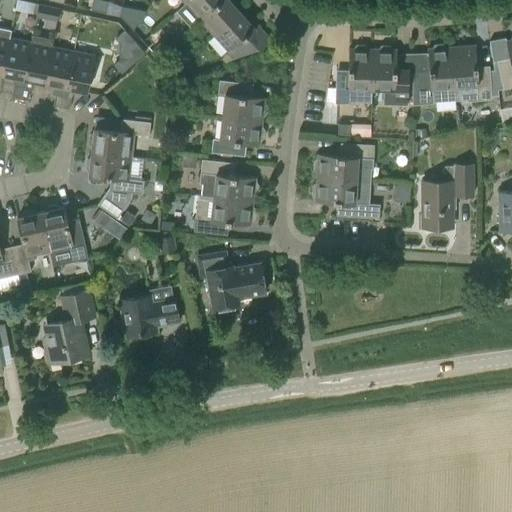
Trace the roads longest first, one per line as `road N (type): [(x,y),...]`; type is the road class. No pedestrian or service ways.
road 1 (residential): [(0,450),(166,411),(511,360)]
road 2 (residential): [(289,247),(279,232),(284,133),(307,14)]
road 3 (residential): [(307,14),(422,14),(511,3)]
road 4 (residential): [(0,188),(47,178),(61,134),(47,118),(0,106)]
